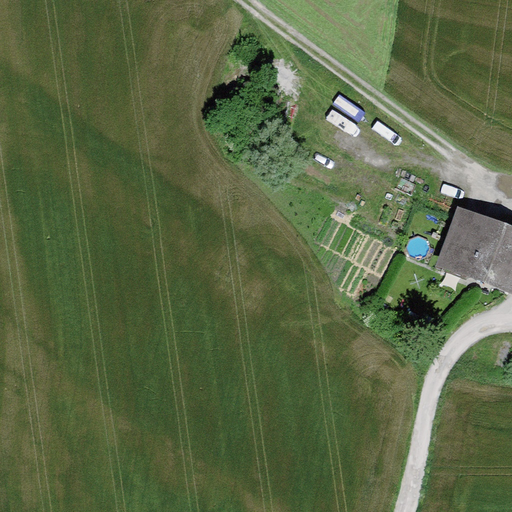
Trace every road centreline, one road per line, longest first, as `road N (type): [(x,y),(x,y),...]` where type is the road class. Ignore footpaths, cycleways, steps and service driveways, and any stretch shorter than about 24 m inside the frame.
road 1 (track): [(235,0),(511,199)]
road 2 (track): [(402,511),(442,367),(482,321),(511,317)]
